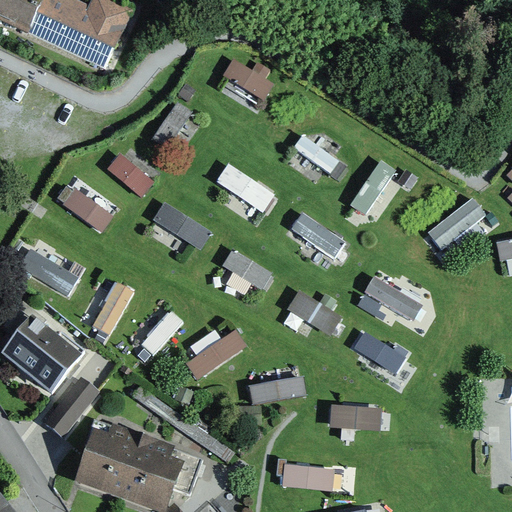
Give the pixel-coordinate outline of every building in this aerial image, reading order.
[(47,2),(41,0),(0,0),(0,26),(30,40),(31,37),(47,2)] [(65,0),(47,0),(47,2),(31,37),(106,70),(130,16),(97,1),(93,12),(65,0)] [(267,106),(279,81),(237,62),(225,86),(267,106)] [(157,140),(171,149),(196,110),(181,101),(157,140)] [(306,137),(298,150),(335,173),(343,160),(306,137)] [(148,196),(159,179),(122,155),(110,172),(148,196)] [(385,160),(353,204),(369,216),(401,172),(385,160)] [(242,195),(233,208),(259,225),(279,194),(232,164),(221,182),(242,195)] [(106,233),(119,217),(79,188),(67,204),(106,233)] [(478,197),(431,232),(443,249),(491,214),(478,197)] [(169,202),(157,221),(204,251),(216,232),(169,202)] [(288,237),(331,268),(350,243),(307,212),(288,237)] [(506,263),(511,261),(511,240),(500,243),(506,263)] [(37,244),(23,267),(73,296),(87,273),(37,244)] [(237,249),(227,265),(269,292),(280,276),(237,249)] [(116,336),(139,291),(107,275),(98,293),(112,300),(99,327),(116,336)] [(415,328),(427,301),(375,278),(363,304),(415,328)] [(303,291),(291,310),(333,336),(345,317),(303,291)] [(98,324),(108,300),(97,296),(87,320),(98,324)] [(164,302),(139,330),(162,351),(187,323),(164,302)] [(4,363),(52,400),(82,361),(35,324),(4,363)] [(400,375),(411,356),(366,329),(355,348),(400,375)] [(256,402),(308,398),(307,378),(254,382),(256,402)] [(51,426),(67,439),(101,395),(85,383),(51,426)] [(330,405),(330,428),(385,430),(386,407),(330,405)] [(115,427),(110,441),(95,435),(75,489),(138,511),(170,511),(186,469),(173,464),(177,450),(115,427)] [(289,464),(287,488),(337,492),(339,468),(289,464)] [(0,511),(13,511),(0,492),(0,511)]
